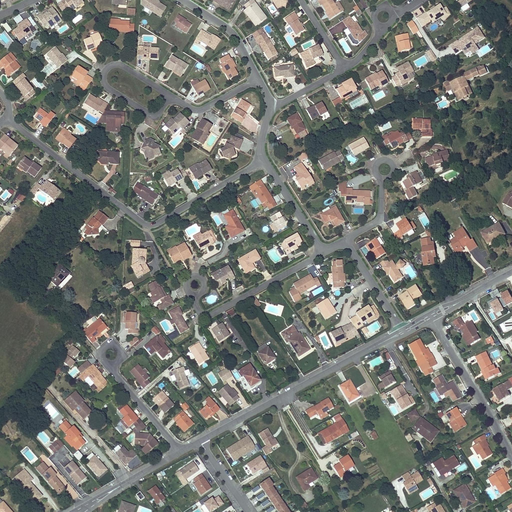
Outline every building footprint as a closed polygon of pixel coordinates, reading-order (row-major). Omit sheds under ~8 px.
[(68,12),(71,10),(72,11),(76,8),(83,3),(80,0),(67,0),(65,2),(64,0),(61,3),(66,9),(68,12)] [(159,2),(156,0),(141,0),(142,4),(160,16),(166,7),(158,2),(159,2)] [(244,11),(246,15),(250,15),(251,14),(253,16),(252,17),(255,21),(258,25),(267,18),(252,0),(251,0),(244,6),(247,9),(244,11)] [(272,0),(278,9),(282,7),(286,8),(287,0),(272,0)] [(332,0),(318,0),(319,0),(318,1),(321,6),(322,5),(327,12),(331,19),(340,13),(332,0)] [(220,1),(218,3),(229,10),(230,8),(220,1)] [(66,9),(61,3),(57,6),(62,12),(66,9)] [(436,21),(446,14),(442,9),(440,5),(435,8),(431,11),(427,13),(426,12),(417,19),(421,25),(423,23),(425,26),(432,21),(433,23),(436,21)] [(48,14),(47,13),(42,16),(40,14),(37,17),(44,26),(47,24),(49,26),(55,21),(57,23),(61,20),(52,7),(48,10),(49,12),(49,13),(48,14)] [(446,7),(442,9),(446,14),(436,21),(439,24),(452,16),(446,7)] [(302,27),(300,24),(298,21),(299,20),(294,13),(285,19),(296,36),(304,31),(302,27)] [(17,24),(23,20),(19,14),(13,19),(17,24)] [(250,15),(246,15),(255,27),(258,25),(255,21),(252,17),(253,16),(251,14),(250,15)] [(186,22),(180,18),(181,17),(178,15),(174,21),(177,23),(175,26),(186,33),(191,25),(186,22)] [(349,17),(342,21),(345,26),(352,22),(349,17)] [(21,25),(19,27),(13,32),(19,40),(31,32),(28,27),(31,25),(26,19),(20,24),(21,25)] [(109,30),(119,31),(119,30),(128,31),(128,32),(128,33),(134,34),(134,25),(129,24),(129,22),(120,21),(120,20),(109,19),(109,30)] [(419,31),(413,21),(407,25),(414,35),(419,31)] [(345,26),(348,30),(349,29),(352,33),(351,34),(348,35),(354,44),(358,45),(367,35),(366,32),(363,34),(357,24),(355,25),(352,22),(345,26)] [(477,47),(475,44),(479,42),(478,41),(484,37),(478,28),(468,35),(469,36),(470,37),(466,39),(465,38),(458,43),(458,42),(451,46),(456,54),(463,50),(466,54),(471,51),(477,47)] [(252,34),(259,45),(260,44),(264,52),(269,59),(271,61),(277,58),(275,55),(277,54),(273,46),(275,44),(271,39),(269,40),(269,39),(268,39),(262,29),(252,34)] [(201,30),(196,38),(200,41),(214,50),(220,40),(216,37),(214,39),(211,37),(201,30)] [(94,48),(94,46),(102,43),(98,33),(89,36),(90,38),(84,41),(87,50),(94,48)] [(396,36),(398,43),(399,43),(401,52),(409,50),(408,41),(409,41),(408,34),(396,36)] [(319,46),(300,54),(306,68),(315,64),(313,59),(323,55),(319,46)] [(63,58),(60,54),(55,48),(46,55),(57,68),(66,60),(64,57),(63,58)] [(138,52),(137,59),(143,60),(143,58),(150,58),(158,59),(159,49),(143,48),(143,52),(138,52)] [(436,58),(431,50),(426,53),(432,62),(437,59),(436,58)] [(0,68),(2,67),(4,65),(5,67),(4,69),(7,71),(10,76),(18,69),(13,62),(14,61),(16,60),(10,53),(0,61),(0,68)] [(219,60),(221,64),(226,72),(224,72),(228,80),(237,75),(233,68),(232,66),(235,65),(231,58),(230,59),(228,55),(219,60)] [(165,66),(172,71),(174,68),(176,69),(175,70),(182,74),(187,65),(179,60),(178,60),(171,56),(165,66)] [(409,62),(399,68),(401,72),(399,73),(395,75),(401,85),(410,81),(407,75),(413,71),(409,62)] [(275,78),(283,77),(282,75),(284,75),(284,77),(284,78),(294,77),(293,65),(274,68),(275,78)] [(485,70),(484,66),(479,69),(478,68),(475,69),(476,70),(463,76),(464,77),(451,83),(450,81),(444,84),(448,92),(453,90),(458,101),(472,94),(466,82),(479,76),(479,77),(487,73),(485,70)] [(71,77),(77,80),(81,83),(79,85),(81,86),(85,89),(89,84),(92,79),(86,75),(86,74),(83,73),(84,71),(78,67),(71,77)] [(174,68),(172,71),(181,76),(182,74),(175,70),(176,69),(174,68)] [(373,74),(365,79),(371,90),(380,84),(381,87),(389,83),(382,71),(376,75),(373,74)] [(14,87),(19,93),(20,92),(22,94),(24,96),(23,98),(26,101),(35,94),(23,79),(14,87)] [(200,83),(192,87),(197,96),(210,89),(205,80),(200,83)] [(343,86),(336,90),(340,97),(342,101),(358,92),(351,80),(342,85),(343,86)] [(103,103),(96,99),(89,95),(84,103),(98,112),(98,110),(103,113),(104,112),(108,105),(104,102),(103,103)] [(334,106),(342,101),(340,97),(332,102),(334,106)] [(242,101),(232,118),(242,124),(247,115),(248,116),(253,107),(242,101)] [(313,108),(313,107),(307,110),(312,120),(327,112),(322,103),(315,107),(313,108)] [(37,113),(34,117),(40,121),(42,123),(41,124),(45,127),(55,115),(50,112),(48,115),(44,112),(42,114),(39,114),(37,113)] [(103,113),(97,123),(103,123),(105,119),(107,119),(107,116),(110,112),(104,112),(103,113)] [(105,119),(103,123),(106,124),(106,129),(114,130),(114,131),(117,131),(117,130),(119,130),(119,125),(123,125),(124,113),(118,113),(118,117),(115,117),(115,113),(110,112),(107,116),(107,119),(105,119)] [(170,120),(165,126),(171,132),(178,126),(179,127),(181,129),(188,122),(179,114),(173,120),(171,122),(170,120)] [(287,119),(291,127),(293,126),(294,128),(297,134),(298,134),(304,130),(305,130),(297,114),(287,119)] [(413,118),(412,126),(422,127),(422,129),(422,137),(431,137),(431,129),(430,129),(430,121),(422,120),(422,119),(413,118)] [(199,130),(193,139),(200,144),(203,140),(205,141),(208,135),(207,134),(211,127),(202,121),(197,129),(199,130)] [(178,126),(171,132),(173,134),(179,127),(178,126)] [(197,129),(191,138),(193,139),(199,130),(197,129)] [(62,130),(56,138),(63,143),(62,144),(68,148),(75,139),(69,135),(62,130)] [(412,138),(408,132),(403,134),(402,132),(399,133),(398,132),(387,139),(392,148),(403,142),(404,143),(407,142),(407,141),(412,138)] [(0,138),(0,148),(5,153),(9,156),(17,146),(12,143),(8,140),(9,138),(4,134),(0,138)] [(228,145),(226,144),(224,149),(221,150),(227,155),(230,154),(232,158),(235,156),(233,150),(234,148),(239,150),(242,141),(237,139),(232,137),(230,141),(228,145)] [(348,145),(353,155),(360,150),(361,151),(368,147),(363,137),(348,145)] [(144,152),(143,154),(148,155),(149,160),(153,159),(155,156),(156,157),(160,155),(158,149),(159,147),(152,143),(151,145),(148,144),(149,142),(145,140),(140,150),(144,152)] [(305,151),(298,156),(301,161),(308,157),(305,151)] [(318,161),(323,169),(330,165),(331,166),(339,162),(339,161),(343,158),(339,151),(335,153),(334,152),(318,161)] [(428,167),(429,166),(435,164),(437,167),(441,165),(441,164),(451,161),(447,151),(438,154),(438,155),(434,157),(426,159),(428,167)] [(97,161),(99,163),(104,163),(105,161),(108,161),(108,164),(118,164),(118,153),(98,152),(97,161)] [(23,158),(18,164),(23,169),(22,170),(26,173),(27,172),(34,178),(41,169),(33,163),(32,164),(29,162),(23,158)] [(189,169),(194,178),(203,173),(205,175),(213,171),(207,161),(199,166),(198,164),(189,169)] [(297,178),(295,179),(301,187),(303,186),(308,183),(309,185),(313,182),(301,163),(293,168),(297,174),(299,177),(297,178)] [(175,182),(182,178),(179,173),(176,169),(170,174),(168,171),(165,173),(164,172),(159,175),(162,180),(163,179),(167,186),(175,181),(175,182)] [(411,177),(408,179),(403,182),(407,190),(405,191),(410,200),(417,196),(412,187),(422,182),(421,181),(417,173),(416,171),(410,174),(411,177)] [(421,171),(417,173),(421,181),(425,179),(421,171)] [(36,183),(29,193),(33,196),(38,189),(52,200),(59,191),(46,181),(42,186),(43,187),(41,188),(40,187),(40,186),(36,183)] [(158,195),(137,183),(134,188),(135,189),(134,192),(138,194),(146,199),(145,201),(152,205),(158,195)] [(266,192),(267,191),(262,184),(255,188),(259,195),(257,196),(262,203),(265,202),(267,205),(274,202),(271,198),(270,198),(266,192)] [(341,196),(345,196),(345,197),(351,197),(351,200),(356,200),(356,202),(363,202),(363,205),(369,205),(369,192),(359,191),(358,193),(357,193),(357,191),(352,191),(352,189),(345,189),(345,190),(341,190),(341,196)] [(26,196),(22,192),(17,197),(22,201),(26,196)] [(503,204),(511,209),(511,207),(511,192),(507,196),(503,204)] [(325,222),(330,219),(331,219),(332,220),(335,226),(343,221),(335,207),(320,215),(325,222)] [(232,210),(223,215),(229,225),(225,227),(231,238),(243,231),(232,210)] [(93,218),(87,225),(89,227),(87,229),(87,235),(89,235),(97,234),(97,230),(96,227),(99,223),(101,225),(102,225),(107,218),(99,212),(93,219),(93,218)] [(285,223),(282,218),(279,212),(270,217),(273,223),(278,231),(289,225),(287,222),(286,222),(285,223)] [(409,224),(406,218),(396,224),(400,230),(394,234),(398,240),(403,237),(402,236),(417,227),(413,221),(409,224)] [(482,234),(487,243),(496,238),(497,239),(505,235),(498,224),(482,234)] [(456,239),(454,240),(456,244),(454,246),(456,249),(454,250),(457,254),(464,250),(462,248),(466,246),(469,251),(477,246),(472,239),(471,240),(463,228),(453,234),(456,239)] [(201,234),(193,239),(199,249),(204,246),(209,243),(210,245),(214,243),(217,241),(210,230),(207,231),(201,234)] [(287,247),(283,249),(286,255),(290,252),(289,250),(292,248),(294,250),(298,248),(297,247),(296,245),(300,243),(301,242),(297,234),(284,241),(287,247)] [(376,238),(367,245),(372,252),(377,259),(386,253),(376,238)] [(432,257),(432,252),(434,251),(433,242),(430,242),(430,239),(421,240),(423,253),(422,253),(424,266),(434,264),(432,257)] [(173,252),(168,254),(173,262),(180,259),(182,258),(183,260),(191,256),(184,243),(176,247),(172,250),(173,252)] [(132,265),(131,266),(136,275),(147,268),(145,264),(145,263),(143,264),(143,261),(142,258),(143,258),(143,250),(133,249),(132,260),(137,261),(137,262),(132,265)] [(242,260),(238,262),(243,270),(247,267),(249,271),(253,268),(251,264),(250,263),(251,262),(252,262),(253,262),(260,258),(255,250),(240,258),(242,260)] [(386,259),(380,263),(387,274),(390,273),(391,274),(390,274),(395,282),(403,277),(392,262),(389,263),(386,259)] [(334,267),(333,267),(332,267),(333,282),(333,285),(334,285),(334,287),(343,287),(343,282),(343,273),(343,266),(342,266),(342,261),(336,261),(336,263),(336,265),(334,265),(334,267)] [(406,264),(403,263),(401,261),(397,266),(402,270),(406,264)] [(59,265),(47,277),(57,286),(69,274),(59,265)] [(221,272),(212,277),(217,285),(220,283),(221,284),(226,282),(225,280),(224,279),(227,277),(228,278),(229,280),(234,277),(228,266),(220,270),(221,272)] [(147,268),(136,275),(137,278),(149,271),(147,268)] [(60,289),(73,277),(71,274),(58,287),(60,289)] [(296,289),(292,291),(289,293),(294,303),(301,299),(299,294),(315,285),(317,287),(320,285),(316,277),(313,279),(310,275),(301,279),(302,281),(294,286),(295,287),(296,289)] [(152,297),(155,302),(160,300),(162,303),(157,306),(160,310),(172,303),(168,295),(166,296),(164,297),(159,288),(160,287),(156,280),(147,285),(151,292),(149,293),(152,297)] [(133,287),(130,282),(122,286),(122,288),(125,291),(133,287)] [(407,292),(399,297),(405,307),(414,302),(413,300),(422,295),(416,285),(408,290),(409,291),(407,292)] [(508,292),(501,295),(503,298),(507,306),(508,308),(511,306),(511,294),(510,296),(508,292)] [(327,298),(316,305),(326,319),(336,312),(327,298)] [(507,306),(503,298),(498,300),(497,298),(489,302),(495,314),(503,310),(502,308),(507,306)] [(357,316),(350,320),(352,324),(355,329),(356,330),(363,325),(362,324),(366,321),(368,324),(378,319),(379,315),(378,313),(373,305),(369,308),(368,306),(363,309),(364,310),(362,312),(361,311),(356,314),(357,316)] [(178,307),(169,312),(180,333),(188,329),(180,316),(183,314),(178,307)] [(123,313),(123,320),(125,320),(125,323),(125,329),(128,329),(128,333),(138,334),(138,330),(135,329),(135,314),(126,313),(123,313)] [(85,328),(82,331),(92,343),(95,340),(94,338),(106,327),(99,318),(86,329),(85,328)] [(461,328),(463,333),(465,332),(466,334),(465,335),(470,345),(480,340),(476,333),(477,332),(471,322),(464,326),(460,318),(453,322),(455,326),(457,325),(459,329),(461,328)] [(511,329),(511,318),(503,324),(507,332),(511,329)] [(222,324),(212,330),(219,342),(229,336),(222,324)] [(352,324),(347,326),(352,336),(353,335),(351,331),(355,329),(352,324)] [(292,326),(285,331),(288,335),(295,330),(292,326)] [(330,334),(335,344),(345,339),(348,338),(348,339),(353,337),(352,336),(347,326),(330,334)] [(288,335),(285,331),(281,334),(284,339),(286,337),(298,356),(303,354),(301,352),(303,351),(304,353),(309,350),(299,334),(298,334),(295,330),(288,335)] [(157,336),(144,346),(151,354),(156,350),(162,358),(170,352),(157,336)] [(129,343),(132,346),(138,340),(135,337),(129,343)] [(419,367),(419,366),(424,376),(433,371),(430,367),(436,364),(431,354),(429,355),(426,349),(425,350),(423,351),(421,347),(423,346),(419,340),(409,345),(418,362),(416,363),(419,367)] [(204,352),(202,349),(198,343),(189,348),(199,364),(208,359),(204,352)] [(265,344),(256,350),(265,364),(275,358),(265,344)] [(66,356),(61,361),(69,368),(73,363),(70,360),(78,352),(72,346),(64,355),(66,356)] [(476,357),(482,371),(485,370),(489,379),(500,374),(498,369),(496,370),(494,365),(492,366),(486,352),(476,357)] [(81,374),(87,369),(91,365),(87,361),(77,369),(81,374)] [(249,364),(238,372),(241,377),(243,376),(250,387),(259,380),(249,364)] [(91,365),(87,369),(91,373),(95,369),(91,365)] [(130,371),(137,379),(141,383),(140,384),(143,389),(149,383),(146,380),(149,378),(146,374),(143,371),(142,370),(137,365),(130,371)] [(171,371),(173,375),(174,375),(176,380),(179,388),(189,385),(185,376),(183,371),(185,370),(183,366),(171,371)] [(233,377),(227,368),(219,373),(224,383),(233,377)] [(81,374),(79,376),(83,380),(88,376),(97,387),(105,381),(100,375),(95,369),(91,373),(87,369),(81,374)] [(395,382),(390,375),(392,374),(390,370),(379,377),(386,388),(395,382)] [(432,380),(436,387),(439,391),(440,390),(443,394),(450,390),(452,393),(458,390),(453,381),(447,384),(442,375),(432,380)] [(507,391),(511,388),(511,378),(509,380),(509,381),(493,391),(500,402),(510,396),(507,391)] [(350,380),(348,381),(355,392),(356,391),(350,380)] [(105,381),(97,387),(95,389),(98,392),(108,384),(105,381)] [(355,392),(348,381),(339,386),(349,402),(359,396),(356,391),(355,392)] [(233,393),(231,390),(226,385),(218,392),(230,406),(235,402),(233,399),(238,395),(235,392),(233,393)] [(411,405),(407,398),(409,397),(403,389),(401,385),(390,391),(392,395),(393,394),(402,410),(411,405)] [(161,391),(154,398),(159,403),(157,405),(165,413),(173,405),(161,391)] [(72,394),(66,400),(69,403),(67,405),(71,409),(74,406),(76,407),(74,409),(83,419),(86,416),(91,412),(82,402),(83,401),(77,395),(75,397),(72,394)] [(310,418),(314,416),(317,414),(318,416),(326,412),(333,407),(328,398),(320,403),(321,405),(314,408),(314,407),(310,409),(312,413),(308,415),(310,418)] [(205,418),(209,416),(212,413),(213,415),(219,409),(212,401),(199,411),(205,418)] [(130,413),(131,412),(126,405),(124,407),(119,411),(124,417),(122,419),(128,427),(132,424),(138,419),(136,418),(135,418),(130,413)] [(446,414),(451,422),(456,431),(464,427),(460,419),(459,420),(458,418),(460,416),(456,408),(446,414)] [(409,418),(417,414),(415,409),(406,414),(409,418)] [(174,418),(177,421),(181,426),(180,427),(184,432),(193,424),(182,411),(174,418)] [(411,422),(419,417),(417,414),(409,418),(411,422)] [(466,426),(460,416),(458,418),(459,420),(460,419),(464,427),(466,426)] [(420,418),(413,427),(417,430),(418,429),(425,434),(423,437),(429,443),(438,432),(431,427),(430,427),(429,426),(430,426),(420,418)] [(138,419),(132,424),(136,428),(141,423),(138,419)] [(321,434),(326,444),(348,432),(342,420),(335,424),(335,425),(336,426),(321,434)] [(59,427),(65,434),(71,428),(65,421),(59,427)] [(141,423),(136,428),(139,432),(145,427),(141,423)] [(324,445),(326,444),(321,434),(336,426),(335,425),(318,434),(324,445)] [(71,428),(65,434),(67,436),(64,438),(71,446),(72,445),(77,450),(80,448),(79,446),(84,442),(80,438),(78,436),(80,434),(73,427),(71,428)] [(413,427),(412,429),(423,437),(425,434),(418,429),(417,430),(413,427)] [(272,436),(267,429),(259,434),(266,446),(262,449),(266,456),(272,452),(270,449),(278,444),(275,439),(274,439),(272,440),(270,437),(272,436)] [(149,434),(150,434),(139,433),(136,433),(135,434),(134,443),(136,445),(143,445),(144,447),(141,450),(145,455),(158,444),(153,438),(151,440),(149,438),(149,434)] [(475,445),(474,446),(479,454),(483,460),(492,454),(487,446),(483,440),(485,440),(486,439),(484,434),(473,441),(475,445)] [(255,448),(248,436),(241,441),(242,442),(240,443),(240,442),(226,450),(234,462),(255,448)] [(52,446),(56,451),(57,451),(60,448),(64,445),(63,445),(58,439),(55,442),(54,443),(51,445),(52,446)] [(126,465),(137,455),(132,449),(128,452),(123,446),(121,448),(117,452),(115,453),(119,457),(121,457),(121,460),(126,465)] [(83,456),(79,451),(74,455),(79,460),(83,456)] [(108,470),(95,455),(94,456),(87,462),(86,463),(99,478),(108,470)] [(266,466),(260,456),(247,465),(253,474),(266,466)] [(340,464),(333,468),(339,478),(345,474),(343,472),(354,466),(348,456),(338,461),(340,464)] [(434,464),(436,468),(438,467),(442,473),(450,469),(450,470),(458,465),(453,457),(444,462),(442,459),(434,464)] [(64,468),(70,475),(71,475),(78,483),(85,477),(72,461),(64,468)] [(36,468),(55,490),(62,485),(55,476),(56,475),(49,468),(48,469),(42,462),(36,468)] [(184,480),(198,470),(193,462),(179,472),(184,480)] [(438,467),(436,468),(441,476),(450,470),(450,469),(442,473),(438,467)] [(311,469),(296,478),(304,491),(309,488),(307,485),(317,479),(311,469)] [(495,475),(490,477),(495,485),(501,494),(510,488),(507,482),(505,480),(507,479),(504,474),(505,473),(502,469),(494,474),(495,475)] [(27,489),(25,491),(33,499),(39,493),(32,485),(31,486),(28,483),(29,482),(32,479),(23,470),(12,479),(21,489),(24,486),(27,489)] [(423,480),(418,472),(410,476),(408,472),(401,476),(405,482),(403,483),(405,486),(404,487),(409,494),(413,492),(411,489),(416,486),(415,484),(423,480)] [(470,473),(466,476),(470,482),(471,481),(474,486),(476,485),(473,480),(474,480),(470,473)] [(206,482),(201,474),(193,479),(203,494),(211,489),(207,483),(206,484),(205,482),(206,482)] [(71,475),(70,475),(78,484),(78,483),(71,475)] [(267,479),(260,485),(278,511),(289,511),(272,486),(274,485),(269,478),(267,479)] [(474,501),(464,484),(456,489),(464,503),(461,504),(464,508),(471,504),(471,503),(474,501)] [(155,486),(148,491),(155,501),(157,504),(165,499),(155,486)] [(464,503),(456,489),(454,491),(461,504),(464,503)] [(33,499),(25,491),(24,492),(31,500),(33,499)] [(141,500),(145,497),(140,491),(136,494),(141,500)] [(39,493),(33,499),(35,501),(42,496),(39,493)] [(208,511),(210,511),(223,504),(218,497),(213,500),(211,499),(209,500),(206,497),(198,502),(201,506),(204,504),(208,511)] [(11,511),(0,498),(0,511),(11,511)] [(133,511),(135,506),(122,501),(117,511),(133,511)]
